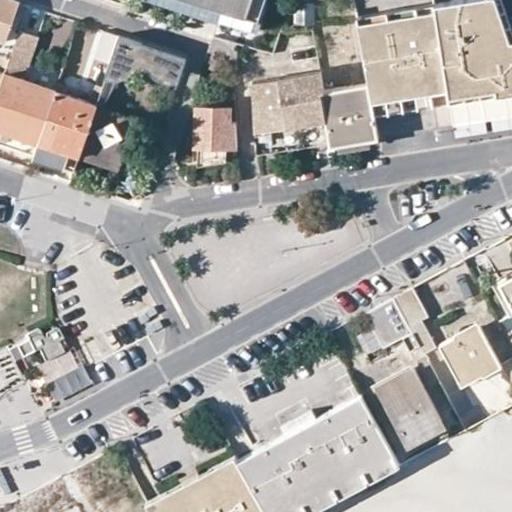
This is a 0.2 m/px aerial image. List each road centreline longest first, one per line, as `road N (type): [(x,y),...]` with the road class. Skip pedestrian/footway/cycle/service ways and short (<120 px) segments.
road 1 (residential): [(167,205),(160,172),(199,47),(61,0)]
road 2 (residential): [(193,353),(0,449)]
road 3 (residential): [(394,243),(211,343)]
road 4 (residential): [(167,205),(366,171)]
road 5 (residential): [(366,171),(511,150)]
road 6 (residential): [(0,177),(134,226)]
road 7 (residential): [(211,343),(161,251),(134,226)]
road 8 (residential): [(134,226),(193,353)]
road 9 (residential): [(511,183),(394,243)]
